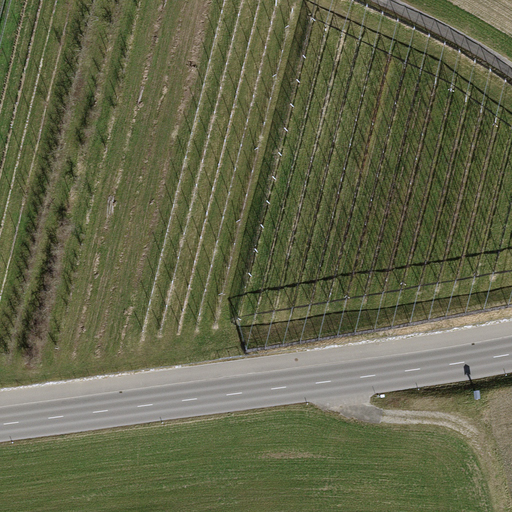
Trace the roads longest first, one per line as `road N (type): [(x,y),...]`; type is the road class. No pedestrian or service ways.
road 1 (tertiary): [(0,424),(511,353)]
road 2 (track): [(327,381),(364,411),(443,421),(469,434),(488,461),(502,511)]
road 3 (unclassified): [(384,0),(511,70)]
